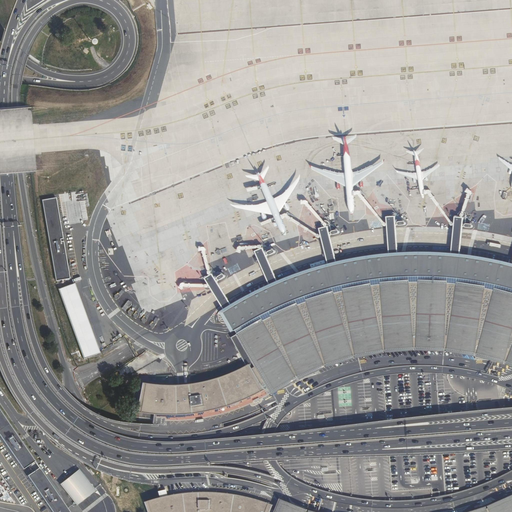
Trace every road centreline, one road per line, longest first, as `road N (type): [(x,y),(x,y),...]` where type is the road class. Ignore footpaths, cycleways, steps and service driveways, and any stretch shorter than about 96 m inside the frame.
road 1 (secondary): [(511,423),(189,447),(103,437),(72,419),(45,395),(19,339),(0,121)]
road 2 (secondary): [(0,309),(16,374),(33,401),(75,441),(117,458),(191,462),(511,436)]
road 3 (unclassified): [(0,392),(16,416),(35,423),(65,403),(65,368),(33,259),(13,103),(20,51),(66,0)]
road 4 (secondary): [(100,0),(124,17),(130,45),(118,71),(78,83)]
